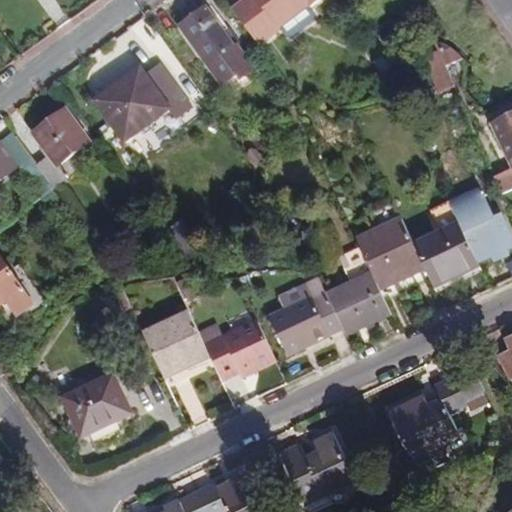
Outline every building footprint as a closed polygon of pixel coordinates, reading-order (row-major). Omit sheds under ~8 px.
[(246,0),(231,11),(258,47),(279,32),(278,29),(308,7),(309,10),(322,0),(246,0)] [(278,29),(279,32),(283,37),(288,37),(312,20),(313,15),(309,10),(308,7),(278,29)] [(240,80),(252,70),(236,48),(235,50),(206,10),(183,27),(224,84),(237,75),(240,80)] [(380,14),(367,24),(374,34),(387,24),(380,14)] [(374,34),(367,24),(351,36),(372,65),(376,62),(388,53),(374,34)] [(448,64),(460,60),(454,45),(425,56),(438,92),(456,86),(448,64)] [(385,74),(397,66),(388,53),(376,62),(385,74)] [(140,69),(95,102),(125,144),(171,111),(178,121),(194,109),(163,67),(147,79),(140,69)] [(38,167),(53,189),(67,179),(58,167),(90,144),(66,111),(34,135),(51,158),(38,167)] [(511,113),(493,123),(511,164),(511,171),(496,180),(504,196),(511,192),(511,113)] [(18,141),(13,134),(0,144),(5,150),(18,141)] [(53,189),(18,141),(5,150),(21,171),(17,174),(27,188),(23,192),(27,197),(19,204),(25,211),(54,190),(53,189)] [(0,182),(16,171),(9,162),(9,163),(0,151),(0,182)] [(479,263),(511,246),(511,235),(503,217),(494,222),(480,193),(452,206),(466,235),(479,263)] [(479,263),(466,235),(452,206),(451,203),(431,213),(442,235),(416,248),(426,270),(431,278),(435,287),(480,266),(480,265),(479,263)] [(166,230),(188,260),(202,250),(179,220),(166,230)] [(416,248),(404,220),(358,242),(374,275),(381,291),(426,270),(416,248)] [(157,236),(179,267),(188,260),(166,230),(157,236)] [(36,310),(0,257),(0,303),(3,302),(17,322),(36,310)] [(437,293),(483,272),(480,266),(435,287),(437,293)] [(385,300),(431,278),(426,270),(381,291),(385,300)] [(347,335),(392,314),(385,300),(381,291),(374,275),(329,297),(344,329),(347,335)] [(191,278),(178,284),(187,304),(200,298),(191,278)] [(331,336),(344,329),(329,297),(321,280),(306,287),(312,298),(286,310),(270,318),(289,357),(306,349),(304,344),(329,332),(331,336)] [(312,298),(306,287),(281,299),(286,310),(312,298)] [(201,334),(191,313),(145,335),(163,375),(194,359),(196,364),(212,356),(201,334)] [(212,356),(223,381),(241,373),(250,368),(252,373),(278,361),(258,320),(223,336),(218,325),(201,334),(212,356)] [(331,336),(329,332),(304,344),(306,349),(331,337),(331,336)] [(510,379),(511,377),(511,336),(508,338),(511,348),(499,354),(510,379)] [(194,359),(163,375),(166,379),(196,364),(194,359)] [(250,368),(241,373),(243,378),(252,373),(250,368)] [(423,393),(390,409),(410,452),(424,446),(427,451),(459,436),(449,414),(468,405),(467,403),(469,402),(483,395),(484,395),(474,372),(456,380),(455,378),(436,387),(442,399),(429,406),(423,393)] [(67,399),(84,437),(132,414),(114,377),(67,399)] [(483,395),(469,402),(473,409),(486,402),(483,395)] [(303,501),(354,477),(332,430),(315,438),(321,451),(307,458),(301,445),(281,455),(303,501)] [(424,446),(410,452),(412,457),(427,451),(424,446)] [(218,484),(158,511),(269,511),(251,472),(233,481),(237,490),(224,497),(218,484)]
